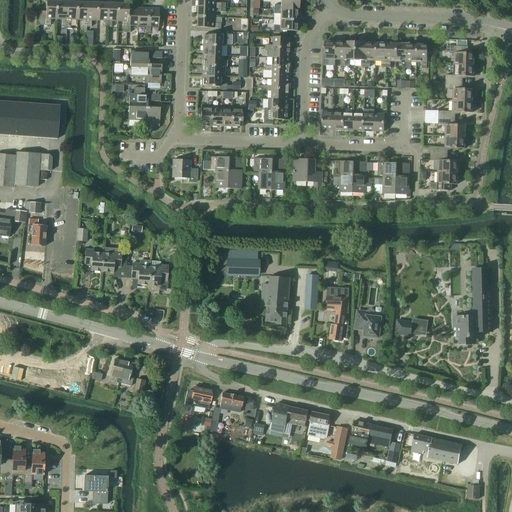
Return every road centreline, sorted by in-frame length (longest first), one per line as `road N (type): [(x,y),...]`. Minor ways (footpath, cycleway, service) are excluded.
road 1 (residential): [(511,453),(228,386),(199,369),(200,357)]
road 2 (residential): [(200,357),(222,343),(290,351),(511,402)]
road 3 (unclassified): [(511,431),(200,357)]
road 4 (residential): [(0,279),(120,313),(161,332),(165,346)]
road 5 (residential): [(511,32),(344,15),(331,7)]
road 6 (unclassified): [(165,346),(0,303)]
road 7 (residential): [(405,92),(403,147),(300,143)]
road 8 (residential): [(300,143),(303,45),(331,7)]
road 9 (residential): [(176,138),(180,0)]
road 10 (residential): [(0,427),(66,445),(65,511)]
road 11 (residential): [(300,143),(176,138)]
